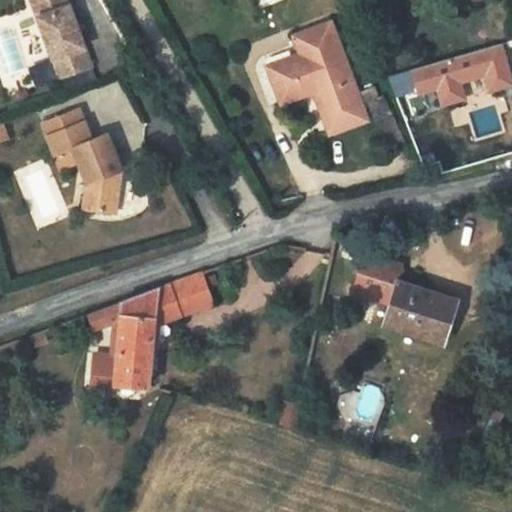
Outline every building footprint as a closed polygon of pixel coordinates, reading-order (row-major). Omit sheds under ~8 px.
[(32,0),(38,16),(57,78),(89,68),(69,6),(67,0),(32,0)] [(356,92),(331,22),(294,36),(301,56),(270,69),(283,103),(315,92),(331,133),(367,120),(360,102),(356,92)] [(511,78),(502,44),(411,71),(418,94),(439,88),(444,104),(465,98),(460,82),(487,74),(493,90),(511,84),(511,78)] [(373,85),(356,92),(360,102),(377,95),(373,85)] [(403,141),(384,98),(370,104),(388,147),(403,141)] [(82,110),(44,124),(55,154),(74,146),(92,140),(82,110)] [(92,140),(74,146),(79,159),(87,181),(93,181),(89,207),(114,211),(120,168),(107,134),(92,140)] [(9,138),(0,140),(0,157),(14,152),(9,138)] [(74,146),(55,154),(60,166),(79,159),(74,146)] [(93,181),(87,181),(83,206),(89,207),(93,181)] [(353,239),(342,239),(343,248),(353,247),(353,239)] [(364,254),(353,291),(391,303),(398,282),(403,266),(364,254)] [(168,284),(178,312),(180,315),(212,304),(201,273),(168,284)] [(443,342),(456,299),(398,282),(391,303),(385,322),(413,330),(412,334),(443,342)] [(168,284),(122,301),(121,317),(117,354),(114,382),(146,385),(147,385),(153,321),(178,312),(168,284)] [(102,308),(107,322),(121,317),(122,301),(102,308)] [(89,312),(94,326),(107,322),(102,308),(89,312)] [(413,330),(385,322),(383,330),(441,347),(443,342),(412,334),(413,330)] [(94,352),(91,375),(102,388),(114,389),(114,382),(117,354),(94,352)] [(280,423),(296,426),(300,405),(285,402),(280,423)]
